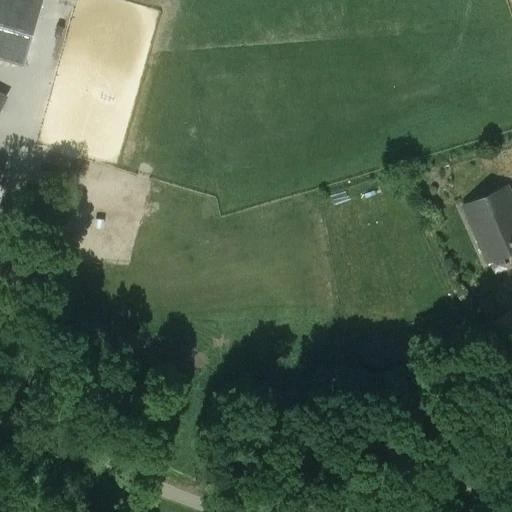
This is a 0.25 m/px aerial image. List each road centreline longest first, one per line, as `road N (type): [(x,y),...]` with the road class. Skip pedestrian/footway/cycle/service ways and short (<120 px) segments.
road 1 (unclassified): [(0,421),(217,511)]
road 2 (unclassified): [(352,511),(511,474)]
